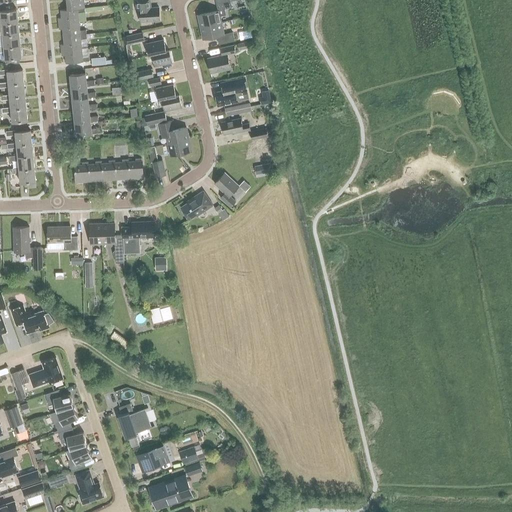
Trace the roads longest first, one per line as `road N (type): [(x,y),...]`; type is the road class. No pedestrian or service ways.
road 1 (residential): [(58,205),(144,203),(205,167),(181,0)]
road 2 (track): [(64,338),(218,411),(252,454),(276,508)]
road 3 (residential): [(0,361),(64,338),(123,504)]
road 4 (residential): [(58,205),(36,0)]
